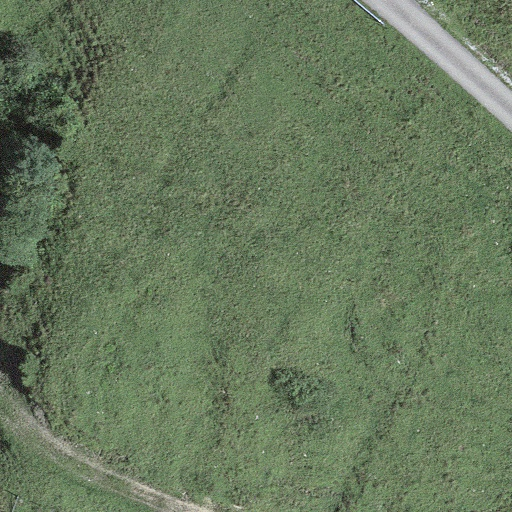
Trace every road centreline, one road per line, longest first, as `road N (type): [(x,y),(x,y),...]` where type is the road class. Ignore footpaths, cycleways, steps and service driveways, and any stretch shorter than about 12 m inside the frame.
road 1 (track): [(0,399),(54,447),(197,511)]
road 2 (track): [(387,0),(511,111)]
